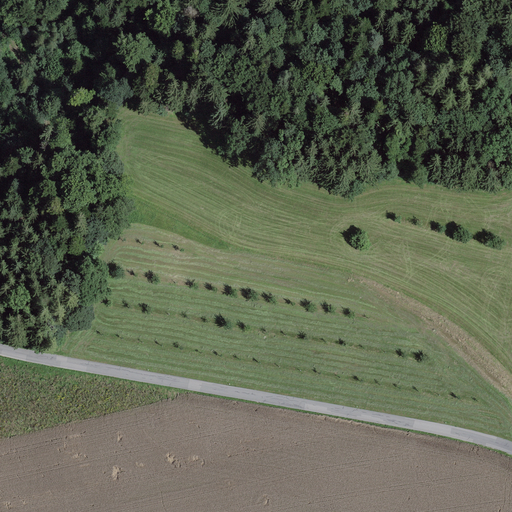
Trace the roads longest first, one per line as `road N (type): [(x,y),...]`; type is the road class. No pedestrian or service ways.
road 1 (unclassified): [(511,450),(0,350)]
road 2 (track): [(0,205),(44,120),(37,81),(0,24)]
road 3 (track): [(511,77),(494,80),(426,59),(335,0)]
